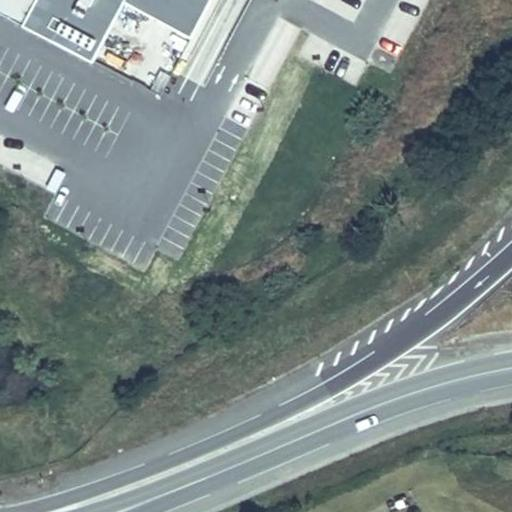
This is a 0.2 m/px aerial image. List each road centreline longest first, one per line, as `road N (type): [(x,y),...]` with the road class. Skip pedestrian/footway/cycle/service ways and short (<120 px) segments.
road 1 (motorway): [(511,253),(428,321),(314,395),(132,474),(3,511)]
road 2 (primary): [(511,357),(391,389),(94,511)]
road 3 (primary): [(136,511),(424,396),(511,376)]
